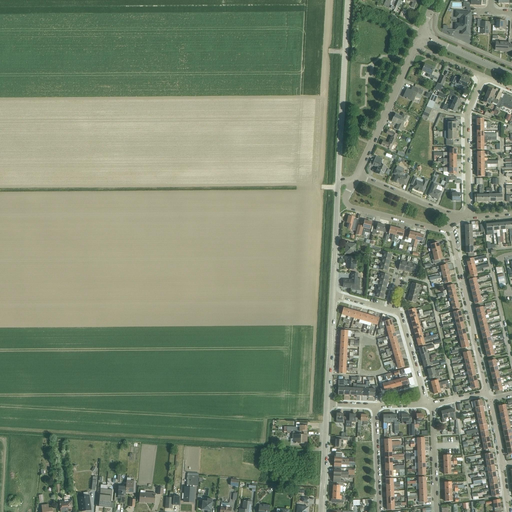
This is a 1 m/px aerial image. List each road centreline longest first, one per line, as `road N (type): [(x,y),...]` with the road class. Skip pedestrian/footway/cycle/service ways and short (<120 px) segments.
road 1 (residential): [(338,180),(347,0)]
road 2 (residential): [(485,392),(449,228)]
road 3 (residential): [(467,216),(466,116),(483,75)]
road 4 (tertiary): [(357,175),(414,46)]
road 5 (residential): [(449,228),(352,207),(345,195),(353,181)]
